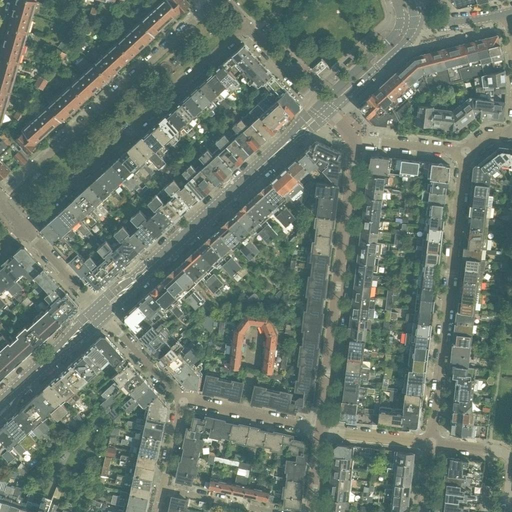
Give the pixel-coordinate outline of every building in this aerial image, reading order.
[(15,0),(12,11),(32,17),(37,1),(35,1),(31,0),(15,0)] [(167,0),(163,0),(153,9),(166,24),(179,12),(167,0)] [(167,0),(179,12),(180,13),(189,5),(185,0),(167,0)] [(153,9),(141,21),(154,35),(166,24),(153,9)] [(12,11),(8,26),(28,32),(32,17),(12,11)] [(141,21),(129,31),(143,47),(154,36),(154,35),(141,21)] [(6,34),(4,39),(4,41),(23,47),(24,46),(26,39),(28,32),(8,26),(6,32),(6,34)] [(129,31),(117,42),(131,57),(143,47),(129,31)] [(494,72),(504,70),(504,64),(503,58),(501,52),(497,36),(486,38),(494,72)] [(483,75),(494,72),(486,38),(485,39),(485,38),(479,40),(475,41),(480,58),(483,75)] [(4,41),(0,53),(0,56),(19,62),(23,47),(4,41)] [(469,43),(465,44),(470,65),(473,77),(483,75),(480,58),(475,41),(474,42),(473,41),(470,42),(469,43)] [(117,42),(105,53),(119,68),(131,57),(117,42)] [(63,51),(67,54),(72,47),(69,44),(63,51)] [(244,44),(222,64),(228,71),(234,65),(250,51),(244,44)] [(462,81),(473,78),(473,77),(470,65),(465,44),(463,44),(454,47),(448,48),(443,50),(448,73),(450,84),(456,82),(457,82),(461,81),(462,81)] [(447,85),(450,84),(448,73),(443,50),(441,50),(440,50),(437,50),(436,51),(432,52),(436,69),(438,75),(440,86),(447,85)] [(257,58),(250,51),(234,65),(241,73),(257,58)] [(429,89),(438,87),(440,86),(438,75),(436,69),(432,52),(430,53),(429,52),(426,53),(425,54),(420,56),(425,73),(429,89)] [(105,53),(94,63),(108,79),(110,80),(114,76),(113,74),(119,68),(105,53)] [(429,89),(425,73),(420,56),(419,56),(419,55),(413,56),(408,61),(409,61),(397,72),(420,97),(429,89)] [(0,56),(0,73),(15,78),(19,62),(0,56)] [(264,67),(257,58),(241,73),(248,81),(264,67)] [(321,61),(319,63),(312,69),(317,74),(326,65),(321,61)] [(94,63),(82,74),(96,90),(102,84),(104,85),(108,81),(108,79),(94,63)] [(222,64),(214,71),(228,87),(236,80),(234,79),(230,73),(228,71),(222,64)] [(262,84),(272,75),(264,67),(248,81),(247,82),(250,86),(254,82),(257,86),(255,88),(256,90),(259,87),(258,87),(262,83),(262,84)] [(473,77),(473,78),(475,88),(505,84),(504,70),(494,72),(483,75),(473,77)] [(214,71),(206,79),(223,98),(232,91),(228,87),(214,71)] [(408,109),(420,97),(397,72),(396,72),(379,87),(393,101),(397,106),(406,116),(407,115),(408,109)] [(0,73),(0,89),(10,93),(15,78),(0,73)] [(82,74),(70,85),(84,100),(96,90),(82,74)] [(270,92),(291,115),(300,106),(280,84),(272,75),(262,84),(270,92)] [(206,79),(198,86),(210,100),(215,96),(226,109),(230,105),(223,98),(206,79)] [(447,85),(448,89),(449,91),(458,88),(456,82),(450,84),(447,85)] [(475,88),(476,98),(475,106),(480,107),(479,117),(492,119),(493,101),(493,94),(494,90),(497,90),(505,89),(505,84),(475,88)] [(70,85),(59,96),(73,111),(84,100),(70,85)] [(190,93),(210,116),(211,117),(212,116),(212,117),(215,114),(214,114),(219,110),(216,106),(210,100),(198,86),(190,93)] [(400,121),(406,116),(397,106),(393,101),(379,87),(371,95),(388,112),(394,120),(394,126),(396,127),(397,125),(398,125),(398,121),(400,121)] [(0,89),(0,106),(6,108),(10,93),(0,89)] [(261,100),(282,123),(287,118),(291,115),(270,92),(261,100)] [(190,93),(182,100),(195,115),(199,110),(207,119),(210,116),(190,93)] [(254,100),(250,95),(245,99),(250,104),(254,100)] [(359,108),(368,117),(376,110),(383,118),(388,112),(371,95),(368,98),(359,105),(360,105),(359,108)] [(59,96),(47,106),(60,121),(61,122),(73,111),(59,96)] [(461,105),(472,119),(474,117),(479,117),(480,107),(475,106),(476,98),(469,98),(464,102),(461,98),(459,100),(461,104),(461,105)] [(182,100),(174,108),(192,127),(195,124),(190,119),(195,115),(182,100)] [(253,107),(274,130),(278,127),(277,127),(282,123),(261,100),(253,107)] [(493,101),(492,119),(503,120),(504,102),(493,101)] [(432,127),(433,108),(434,107),(418,105),(414,104),(412,106),(411,114),(417,115),(416,125),(432,127)] [(454,117),(453,129),(459,130),(459,129),(472,119),(461,105),(461,104),(452,110),(457,115),(454,117)] [(47,106),(35,118),(48,132),(60,121),(47,106)] [(245,116),(265,138),(270,133),(270,134),(274,130),(253,107),(249,111),(249,112),(245,116)] [(192,127),(174,108),(166,115),(179,129),(182,127),(190,136),(196,131),(194,129),(192,127)] [(432,127),(442,128),(444,110),(433,108),(432,127)] [(374,124),(394,126),(394,120),(388,112),(383,118),(376,110),(368,117),(374,124)] [(442,128),(453,129),(454,117),(457,115),(452,110),(444,110),(442,128)] [(166,115),(158,122),(176,142),(179,139),(175,133),(179,129),(166,115)] [(236,123),(257,146),(261,142),(265,138),(245,116),(241,119),(236,123)] [(35,118),(22,129),(35,144),(48,132),(35,118)] [(158,122),(150,130),(163,144),(167,140),(173,145),(177,149),(180,146),(176,142),(158,122)] [(233,136),(249,153),(253,149),(257,146),(236,123),(232,126),(237,132),(233,136)] [(36,145),(35,144),(22,129),(21,130),(23,132),(14,140),(21,148),(26,154),(36,145)] [(150,130),(142,137),(164,160),(166,163),(170,168),(174,165),(163,154),(168,149),(163,144),(150,130)] [(21,165),(27,160),(19,151),(3,134),(0,136),(0,138),(2,140),(9,148),(16,155),(13,157),(21,165)] [(219,138),(240,161),(244,158),(244,157),(249,153),(233,136),(229,139),(224,134),(219,138)] [(155,165),(159,169),(166,163),(164,160),(142,137),(135,143),(152,162),(155,165)] [(216,151),(232,169),(237,164),(240,161),(219,138),(215,142),(220,147),(216,151)] [(0,155),(9,148),(2,140),(0,142),(0,155)] [(310,146),(305,151),(318,165),(327,158),(341,160),(341,154),(341,153),(340,152),(331,148),(331,147),(332,146),(331,146),(331,145),(330,144),(329,144),(328,144),(327,144),(327,145),(326,145),(317,141),(317,142),(316,142),(315,143),(315,142),(310,146)] [(183,149),(186,153),(187,152),(187,153),(194,146),(190,142),(183,149)] [(135,143),(127,150),(151,176),(154,173),(148,166),(152,162),(135,143)] [(203,153),(224,176),(227,173),(232,169),(216,151),(212,154),(205,146),(201,150),(203,153)] [(0,155),(0,178),(2,177),(4,178),(7,175),(6,172),(10,169),(6,164),(13,157),(16,155),(9,148),(0,155)] [(21,148),(19,151),(27,160),(30,157),(26,154),(21,148)] [(499,148),(490,155),(498,165),(500,165),(509,166),(511,149),(499,148)] [(127,150),(120,157),(138,177),(143,173),(147,179),(151,176),(127,150)] [(297,158),(308,170),(314,177),(317,175),(319,178),(332,180),(331,179),(318,165),(305,151),(297,158)] [(187,152),(186,153),(178,160),(181,163),(189,155),(187,153),(187,152)] [(199,166),(215,183),(220,179),(224,176),(203,153),(199,157),(203,162),(199,166)] [(490,155),(478,164),(485,172),(486,171),(490,175),(500,168),(500,165),(498,165),(490,155)] [(368,171),(374,172),(387,173),(388,167),(383,167),(385,157),(377,156),(377,157),(370,156),(369,164),(368,164),(368,171)] [(138,177),(120,157),(112,164),(134,187),(140,195),(144,192),(144,191),(148,188),(138,177)] [(286,167),(301,184),(310,175),(307,172),(308,170),(297,158),(286,167)] [(341,160),(327,158),(318,165),(331,179),(332,180),(332,183),(338,184),(341,160)] [(419,167),(423,168),(424,162),(419,162),(402,159),(400,171),(402,171),(402,175),(408,176),(412,177),(417,177),(418,173),(419,167)] [(427,179),(430,179),(431,179),(448,181),(449,175),(449,174),(450,170),(449,170),(450,166),(446,165),(432,163),(424,162),(423,168),(426,168),(426,169),(428,169),(427,179)] [(112,164),(105,171),(117,185),(121,181),(130,190),(134,187),(112,164)] [(186,168),(207,191),(211,188),(210,188),(215,183),(199,166),(195,170),(190,164),(186,168)] [(474,168),(472,184),(489,186),(490,175),(486,171),(485,172),(478,164),(474,168)] [(286,167),(271,182),(287,201),(298,212),(300,215),(301,211),(306,197),(308,192),(303,186),(301,184),(286,167)] [(182,181),(198,199),(203,195),(207,191),(186,168),(182,172),(186,177),(182,181)] [(105,171),(97,178),(119,201),(122,198),(118,193),(122,189),(117,185),(105,171)] [(366,186),(383,188),(383,185),(388,185),(389,177),(374,176),(374,172),(368,171),(366,186)] [(89,185),(102,198),(106,195),(115,204),(119,201),(97,178),(89,185)] [(169,183),(190,206),(198,199),(182,181),(178,184),(173,179),(169,183)] [(303,186),(308,192),(311,184),(313,181),(310,179),(303,186)] [(428,184),(427,191),(445,193),(446,186),(448,186),(448,181),(431,179),(431,184),(428,184)] [(313,192),(308,192),(306,197),(335,201),(338,184),(332,183),(316,181),(316,183),(315,193),(313,192)] [(265,187),(262,190),(291,222),(295,217),(281,201),(284,198),(287,201),(271,182),(265,187)] [(160,191),(182,214),(190,206),(169,183),(160,191)] [(472,184),(471,195),(488,196),(489,186),(472,184)] [(89,185),(82,192),(103,215),(107,212),(98,202),(102,198),(89,185)] [(381,199),(386,200),(387,192),(382,192),(383,188),(366,186),(366,187),(365,197),(381,199)] [(258,193),(253,198),(267,214),(270,210),(286,226),(291,222),(262,190),(258,193)] [(152,215),(165,230),(173,222),(151,199),(144,191),(144,192),(140,195),(154,210),(155,209),(157,211),(152,215)] [(151,199),(173,222),(182,214),(160,191),(151,199)] [(422,202),(428,203),(444,205),(445,193),(427,191),(423,191),(422,202)] [(82,192),(75,198),(93,218),(97,215),(100,218),(100,219),(102,221),(106,218),(103,215),(82,192)] [(471,195),(470,205),(491,207),(492,197),(488,196),(471,195)] [(306,197),(301,211),(316,214),(333,217),(335,201),(306,197)] [(380,210),(381,199),(365,197),(363,208),(380,210)] [(93,218),(75,198),(66,206),(79,220),(82,217),(88,222),(91,226),(96,222),(93,218)] [(247,203),(244,207),(273,238),(277,234),(263,217),(267,214),(253,198),(247,204),(247,203)] [(427,207),(426,215),(444,218),(445,206),(446,205),(444,205),(428,203),(428,207),(427,207)] [(127,206),(133,212),(136,209),(130,204),(127,206)] [(470,205),(468,216),(488,218),(490,218),(491,207),(470,205)] [(66,206),(58,214),(71,228),(74,225),(83,235),(84,235),(90,241),(91,240),(94,237),(92,235),(88,231),(79,220),(66,206)] [(240,210),(235,215),(249,230),(252,227),(267,243),(273,238),(244,207),(240,210)] [(362,218),(379,220),(380,210),(363,208),(362,218)] [(134,214),(156,237),(164,230),(165,230),(152,215),(147,220),(146,218),(147,217),(139,210),(134,214)] [(401,223),(401,225),(405,225),(405,224),(408,224),(409,217),(410,212),(403,211),(403,213),(402,219),(401,223)] [(58,214),(49,221),(62,235),(65,232),(70,238),(76,233),(71,228),(58,214)] [(135,231),(148,245),(156,237),(134,214),(130,218),(138,226),(138,225),(140,226),(135,231)] [(249,230),(235,215),(229,220),(226,223),(255,254),(259,250),(248,238),(253,234),(249,230)] [(427,224),(427,228),(443,230),(443,229),(443,227),(444,218),(426,215),(425,223),(427,224)] [(261,403),(263,403),(278,407),(277,408),(294,412),(295,410),(297,411),(298,409),(306,411),(307,402),(309,402),(309,400),(311,400),(313,383),(312,383),(313,376),(314,368),(314,366),(316,366),(318,349),(316,348),(318,331),(320,331),(322,314),(320,314),(322,297),(324,297),(326,279),(324,279),(326,262),(328,262),(330,245),(328,245),(330,227),(332,228),(333,219),(316,216),(315,228),(318,228),(317,235),(312,234),(311,242),(313,243),(311,262),(314,263),(312,275),(310,275),(307,297),(310,297),(308,310),(305,309),(303,331),(305,332),(304,344),(301,344),(299,364),(301,364),(301,368),(300,379),(297,379),(296,392),(300,392),(299,395),(303,395),(303,397),(299,397),(295,399),(295,403),(290,402),(292,394),(281,392),(281,394),(264,391),(264,388),(256,386),(252,403),(261,405),(261,403)] [(468,216),(467,226),(487,228),(488,218),(468,216)] [(361,230),(377,232),(378,228),(382,229),(383,221),(379,220),(362,218),(361,230)] [(511,225),(511,221),(502,220),(502,226),(507,226),(506,231),(508,231),(511,231),(511,232),(511,225)] [(40,230),(53,244),(62,235),(49,221),(40,230)] [(222,227),(217,232),(233,249),(237,245),(249,259),(255,254),(226,223),(222,226),(222,227)] [(118,229),(139,253),(148,245),(135,231),(130,235),(128,234),(129,233),(122,225),(118,229)] [(467,226),(466,237),(483,239),(486,239),(487,228),(467,226)] [(424,230),(422,239),(441,241),(442,231),(443,230),(427,228),(426,230),(424,230)] [(118,246),(131,260),(139,253),(118,229),(114,233),(120,241),(121,240),(123,241),(118,246)] [(360,241),(376,242),(377,232),(361,230),(360,241)] [(233,249),(217,232),(211,237),(211,236),(207,240),(236,272),(241,267),(229,253),(233,249)] [(69,253),(73,257),(77,252),(62,235),(53,244),(65,257),(69,253)] [(486,250),(487,239),(486,239),(483,239),(466,237),(464,248),(482,250),(486,250)] [(425,247),(424,251),(440,253),(440,251),(441,241),(422,239),(422,247),(425,247)] [(90,241),(86,244),(90,249),(90,248),(93,244),(94,243),(91,240),(90,241)] [(221,265),(231,276),(236,272),(207,240),(204,243),(198,248),(212,263),(217,269),(221,265)] [(101,245),(122,268),(131,260),(131,261),(131,260),(118,246),(113,251),(112,249),(113,248),(106,241),(101,245)] [(358,252),(375,253),(376,242),(360,241),(358,252)] [(101,261),(114,276),(122,268),(101,245),(97,249),(104,256),(105,256),(106,257),(101,261)] [(14,254),(34,277),(43,269),(41,266),(40,266),(37,263),(38,262),(24,247),(21,247),(14,254)] [(189,256),(218,288),(223,283),(208,267),(212,263),(198,248),(193,253),(189,256)] [(464,248),(463,258),(480,260),(482,250),(464,248)] [(421,253),(420,262),(438,265),(440,254),(440,253),(424,251),(424,254),(421,253)] [(77,252),(73,257),(69,261),(90,284),(89,284),(90,285),(94,289),(99,290),(99,289),(106,284),(85,260),(80,255),(77,252)] [(357,262),(377,265),(378,257),(378,253),(375,253),(358,252),(357,262)] [(30,280),(34,277),(14,254),(5,261),(18,275),(22,271),(30,280)] [(90,256),(85,260),(106,284),(114,276),(101,261),(98,265),(90,256)] [(180,265),(194,280),(196,282),(202,277),(206,280),(204,282),(213,292),(218,288),(189,256),(186,259),(180,265)] [(480,260),(463,258),(462,269),(479,271),(483,272),(484,272),(485,261),(480,260)] [(14,279),(18,275),(5,261),(0,266),(0,272),(18,292),(23,288),(14,279)] [(356,273),(372,275),(373,271),(377,272),(377,265),(357,262),(356,273)] [(419,274),(437,276),(437,274),(438,265),(420,262),(416,262),(415,273),(419,274)] [(171,273),(200,304),(205,300),(195,289),(193,291),(188,285),(194,280),(180,265),(175,269),(171,273)] [(44,288),(49,292),(58,284),(43,269),(34,277),(36,279),(41,283),(44,288)] [(479,271),(462,269),(461,280),(481,282),(483,272),(479,271)] [(14,296),(18,292),(0,272),(0,288),(2,290),(6,287),(14,296)] [(162,281),(179,299),(185,294),(187,297),(186,298),(195,309),(200,304),(171,273),(168,276),(162,281)] [(354,284),(371,286),(372,280),(376,280),(377,276),(372,275),(356,273),(354,284)] [(419,278),(418,286),(436,288),(437,278),(437,276),(419,274),(419,278)] [(461,280),(459,291),(482,293),(480,293),(481,282),(461,280)] [(151,291),(156,298),(158,296),(178,318),(183,313),(177,306),(181,301),(179,299),(162,281),(156,287),(151,291)] [(41,283),(37,287),(32,291),(36,295),(44,288),(41,283)] [(58,284),(49,292),(70,316),(77,309),(77,310),(78,306),(58,284)] [(353,295),(370,297),(371,286),(354,284),(353,295)] [(418,286),(416,298),(434,300),(434,299),(436,288),(418,286)] [(153,308),(159,315),(167,309),(156,298),(151,291),(143,298),(146,302),(147,301),(150,305),(149,305),(153,308)] [(458,301),(475,303),(480,304),(481,304),(482,293),(459,291),(458,301)] [(46,307),(48,309),(62,323),(70,316),(49,292),(44,296),(51,303),(46,307)] [(245,300),(252,307),(260,300),(254,293),(245,300)] [(352,306),(368,308),(374,308),(376,298),(370,297),(353,295),(352,306)] [(162,324),(164,327),(167,324),(159,315),(153,308),(149,305),(150,305),(147,301),(146,302),(143,298),(136,305),(154,323),(151,326),(155,330),(162,324)] [(416,298),(415,310),(433,312),(434,302),(434,300),(416,298)] [(457,312),(474,314),(477,314),(478,310),(479,310),(480,304),(475,303),(458,301),(457,312)] [(136,305),(128,312),(131,315),(132,315),(135,319),(134,319),(145,331),(151,326),(154,323),(136,305)] [(350,317),(367,319),(368,308),(352,306),(350,317)] [(43,310),(38,314),(54,331),(62,323),(48,309),(44,312),(43,310)] [(405,321),(413,322),(432,324),(432,322),(433,312),(415,310),(414,315),(406,314),(405,321)] [(123,320),(138,337),(145,331),(134,319),(135,319),(132,315),(131,315),(128,312),(123,317),(123,320)] [(250,324),(262,325),(270,320),(268,315),(247,312),(243,318),(250,324)] [(457,312),(456,322),(473,324),(474,314),(457,312)] [(35,320),(31,324),(45,339),(54,331),(38,314),(34,319),(35,320)] [(210,333),(213,318),(209,315),(200,322),(210,333)] [(348,327),(370,330),(371,319),(367,319),(350,317),(349,327),(348,327)] [(243,318),(234,329),(243,333),(250,324),(243,318)] [(262,325),(266,336),(277,334),(270,320),(262,325)] [(413,322),(412,333),(430,335),(431,326),(432,324),(413,322)] [(456,322),(454,333),(471,335),(473,324),(456,322)] [(28,355),(14,340),(10,343),(2,334),(2,335),(0,332),(0,329),(0,330),(3,328),(0,324),(0,350),(1,352),(0,352),(0,359),(8,368),(10,370),(12,368),(19,362),(28,355)] [(18,336),(14,340),(28,355),(45,339),(31,324),(27,327),(26,326),(16,334),(18,336)] [(138,337),(145,345),(148,342),(148,341),(152,338),(153,339),(156,336),(156,335),(164,327),(162,324),(155,330),(151,326),(145,331),(138,337)] [(145,345),(151,352),(165,339),(161,335),(167,330),(164,327),(156,335),(156,336),(153,339),(152,338),(148,341),(148,342),(145,345)] [(347,338),(365,340),(368,341),(370,330),(348,327),(347,338)] [(242,345),(243,333),(234,329),(232,344),(242,345)] [(411,341),(410,345),(414,346),(429,348),(429,346),(430,335),(412,333),(411,341)] [(454,333),(453,344),(470,346),(471,335),(454,333)] [(266,336),(265,347),(275,348),(277,334),(266,336)] [(94,343),(108,358),(109,358),(107,356),(116,348),(106,337),(106,336),(101,336),(94,343)] [(151,352),(158,359),(161,355),(164,352),(165,353),(169,350),(168,349),(177,341),(175,338),(173,339),(169,336),(165,339),(151,352)] [(346,349),(377,353),(378,348),(364,346),(365,340),(347,338),(346,349)] [(158,359),(164,366),(179,352),(184,348),(177,341),(168,349),(169,350),(165,353),(164,352),(161,355),(158,359)] [(89,363),(95,371),(97,373),(102,368),(100,366),(108,358),(94,343),(85,351),(86,351),(94,360),(89,363)] [(240,357),(242,345),(232,344),(232,346),(225,346),(224,353),(231,354),(230,356),(240,357)] [(453,344),(452,355),(469,357),(470,346),(453,344)] [(410,345),(409,357),(427,359),(428,349),(429,348),(414,346),(410,345)] [(265,347),(263,360),(273,362),(275,348),(265,347)] [(109,358),(108,358),(119,370),(120,368),(128,362),(116,348),(107,356),(109,358)] [(164,366),(172,374),(194,353),(191,348),(184,353),(184,358),(179,352),(164,366)] [(346,349),(345,359),(362,361),(363,355),(377,357),(378,353),(377,353),(346,349)] [(73,362),(87,378),(95,371),(89,363),(94,360),(86,351),(82,355),(81,354),(73,362)] [(172,374),(179,382),(194,369),(194,368),(189,363),(193,363),(199,358),(194,353),(172,374)] [(452,355),(451,365),(468,367),(469,357),(452,355)] [(239,369),(240,357),(230,356),(230,360),(223,359),(222,367),(220,367),(219,372),(231,373),(231,369),(239,369)] [(286,369),(285,375),(285,377),(289,378),(290,375),(290,368),(291,365),(286,365),(287,357),(282,356),(281,368),(283,368),(286,369)] [(406,365),(406,368),(425,371),(425,370),(426,371),(426,370),(427,359),(409,357),(408,365),(406,365)] [(0,379),(10,370),(8,368),(0,359),(0,379)] [(343,369),(368,372),(369,372),(370,368),(366,367),(367,362),(362,361),(345,359),(343,369)] [(270,373),(272,373),(273,368),(273,362),(263,360),(262,368),(262,372),(263,372),(270,373)] [(67,383),(73,390),(75,392),(80,388),(78,386),(87,378),(73,362),(63,371),(64,371),(71,380),(67,383)] [(120,368),(119,370),(113,375),(117,380),(101,394),(107,400),(111,395),(137,372),(128,362),(120,368)] [(194,369),(179,382),(185,388),(199,391),(199,390),(202,377),(197,372),(201,368),(202,367),(199,364),(194,368),(194,369)] [(453,373),(452,376),(474,379),(475,368),(468,367),(451,365),(450,373),(453,373)] [(405,371),(404,380),(422,382),(424,372),(423,371),(425,371),(406,368),(405,371)] [(368,372),(343,369),(342,379),(360,382),(360,376),(368,377),(368,372)] [(64,398),(69,394),(76,401),(80,398),(75,392),(73,390),(67,383),(71,380),(64,371),(59,375),(59,374),(50,382),(64,398)] [(137,372),(111,395),(114,399),(115,398),(126,387),(130,391),(144,379),(137,372)] [(205,386),(204,391),(204,392),(213,394),(213,393),(230,396),(230,398),(238,400),(242,383),(233,381),(233,384),(218,380),(218,378),(207,376),(205,386)] [(474,379),(452,376),(452,381),(457,381),(456,388),(473,390),(477,391),(478,379),(474,379)] [(144,379),(130,391),(134,395),(121,406),(124,410),(151,386),(144,379)] [(342,379),(341,389),(366,392),(374,393),(375,389),(359,387),(360,382),(342,379)] [(402,392),(405,393),(421,394),(421,393),(422,382),(404,380),(403,388),(402,388),(402,392)] [(41,391),(63,416),(68,411),(59,402),(64,398),(50,382),(41,391)] [(151,386),(124,410),(128,414),(140,402),(144,406),(148,402),(158,394),(151,386)] [(456,388),(455,398),(472,400),(473,390),(456,388)] [(366,392),(341,389),(340,399),(357,402),(358,396),(365,397),(366,392)] [(31,400),(45,415),(49,411),(57,420),(63,416),(41,391),(31,400)] [(405,393),(403,407),(419,409),(421,396),(421,394),(405,393)] [(158,394),(148,402),(150,403),(147,416),(165,419),(168,405),(158,394)] [(100,406),(107,413),(111,410),(108,407),(116,399),(115,398),(114,399),(111,395),(107,400),(100,406)] [(470,411),(474,411),(476,401),(472,400),(455,398),(453,409),(470,411)] [(372,424),(378,425),(380,406),(380,404),(374,403),(373,409),(363,408),(363,402),(357,402),(340,399),(338,410),(373,414),(372,424)] [(22,409),(44,433),(50,428),(41,418),(45,415),(31,400),(22,409)] [(378,425),(390,426),(391,411),(392,408),(380,406),(378,425)] [(404,410),(402,428),(409,429),(410,427),(414,427),(415,428),(415,427),(417,426),(418,426),(418,425),(417,425),(419,409),(403,407),(403,409),(404,410)] [(390,426),(402,428),(404,410),(403,409),(395,408),(395,411),(391,411),(390,426)] [(13,417),(32,438),(36,434),(39,437),(42,434),(43,438),(49,444),(52,442),(44,433),(22,409),(18,412),(17,411),(14,414),(14,415),(13,417)] [(453,409),(452,421),(488,425),(489,413),(481,412),(474,411),(470,411),(453,409)] [(340,420),(372,424),(373,414),(338,410),(337,418),(340,420)] [(165,419),(147,416),(146,421),(136,419),(136,423),(163,428),(165,419)] [(4,425),(26,449),(35,441),(32,438),(13,417),(12,417),(11,417),(8,419),(8,421),(4,425)] [(204,430),(211,432),(215,419),(206,417),(206,419),(203,418),(203,420),(194,418),(195,419),(197,424),(202,431),(204,429),(204,430)] [(194,439),(199,440),(201,432),(202,431),(197,424),(195,419),(194,418),(194,419),(193,423),(192,427),(190,427),(190,429),(188,429),(186,437),(194,439)] [(222,435),(229,437),(231,424),(223,422),(223,421),(215,419),(211,432),(211,436),(213,436),(222,438),(222,435)] [(163,428),(136,423),(128,421),(127,425),(136,427),(144,429),(143,434),(161,438),(163,428)] [(488,425),(452,421),(451,433),(452,434),(486,438),(488,425)] [(235,440),(246,443),(249,427),(240,425),(240,426),(231,424),(229,437),(235,438),(235,440)] [(0,428),(0,438),(9,448),(13,444),(21,454),(26,449),(4,425),(0,428)] [(257,443),(263,444),(266,432),(257,430),(258,429),(249,427),(246,443),(256,445),(257,443)] [(269,448),(278,450),(281,434),(275,432),(274,434),(266,432),(263,444),(270,446),(269,448)] [(125,440),(126,440),(159,448),(161,438),(143,434),(141,440),(126,436),(125,440)] [(288,448),(291,451),(303,442),(293,440),(294,438),(291,438),(292,436),(281,434),(278,450),(280,450),(282,443),(289,444),(288,448)] [(210,438),(208,437),(202,441),(202,443),(211,445),(213,436),(211,436),(210,438)] [(199,440),(194,439),(186,437),(184,446),(186,446),(184,455),(196,458),(198,449),(200,449),(202,443),(202,441),(199,440)] [(0,454),(2,453),(9,461),(15,456),(9,448),(0,438),(0,454)] [(159,448),(126,440),(125,440),(124,440),(122,439),(121,443),(123,444),(131,445),(130,451),(157,457),(159,448)] [(288,461),(287,463),(304,465),(305,455),(303,455),(303,452),(301,452),(303,442),(291,451),(293,454),(297,454),(296,462),(288,461)] [(334,446),(333,455),(350,457),(351,446),(337,444),(334,446)] [(363,461),(367,461),(366,470),(371,471),(373,459),(374,449),(365,448),(364,454),(363,461)] [(157,457),(130,451),(128,457),(121,455),(120,460),(154,468),(157,457)] [(394,451),(393,463),(413,465),(414,453),(413,453),(398,452),(398,451),(397,451),(397,452),(394,451)] [(214,461),(226,464),(227,459),(215,457),(215,456),(209,454),(207,463),(214,464),(214,461)] [(277,454),(276,461),(285,463),(286,456),(282,455),(277,454)] [(195,462),(196,458),(184,455),(182,463),(180,463),(178,471),(192,474),(194,475),(197,463),(195,462)] [(333,455),(332,466),(352,469),(353,457),(350,457),(333,455)] [(448,457),(447,466),(462,468),(463,464),(469,465),(469,469),(483,471),(484,462),(448,457)] [(125,472),(134,474),(152,479),(154,468),(120,460),(119,465),(127,466),(125,472)] [(15,469),(13,471),(20,473),(24,474),(29,470),(21,462),(16,469),(15,469)] [(289,473),(288,479),(300,481),(301,472),(303,472),(304,465),(287,463),(286,472),(289,473)] [(387,467),(387,472),(411,475),(413,465),(393,463),(392,468),(387,467)] [(249,470),(261,472),(262,467),(250,464),(249,470)] [(332,466),(330,477),(347,479),(351,480),(352,469),(332,466)] [(446,474),(472,477),(476,478),(482,479),(483,471),(469,469),(462,468),(447,466),(446,474)] [(262,467),(261,472),(273,475),(274,469),(262,467)] [(190,483),(191,480),(192,474),(178,471),(176,480),(190,483)] [(394,477),(393,484),(410,486),(411,475),(387,472),(386,476),(394,477)] [(117,475),(116,480),(150,488),(152,479),(134,474),(133,479),(124,477),(117,475)] [(446,474),(445,483),(460,485),(461,481),(471,482),(472,477),(446,474)] [(484,485),(491,486),(493,475),(486,474),(484,485)] [(208,489),(222,492),(224,482),(225,478),(211,475),(209,483),(209,484),(208,489)] [(234,494),(244,496),(246,486),(247,483),(248,478),(236,475),(234,484),(236,484),(234,494)] [(330,477),(329,488),(350,490),(351,480),(347,479),(330,477)] [(284,496),(286,496),(300,498),(301,489),(299,489),(300,481),(288,479),(287,485),(285,485),(284,496)] [(150,488),(116,480),(115,484),(131,488),(130,493),(148,497),(150,488)] [(222,492),(234,494),(236,484),(234,484),(224,482),(222,492)] [(445,483),(444,491),(470,494),(470,490),(465,489),(465,486),(460,485),(445,483)] [(384,493),(387,493),(409,496),(410,486),(393,484),(393,489),(385,489),(384,493)] [(0,506),(0,511),(8,511),(15,488),(6,485),(5,491),(4,494),(0,506)] [(53,497),(59,499),(62,488),(57,486),(56,487),(53,497)] [(244,496),(256,499),(258,489),(246,486),(244,496)] [(8,511),(18,511),(20,507),(19,506),(20,503),(16,501),(19,490),(15,488),(8,511)] [(329,488),(328,499),(349,501),(350,490),(329,488)] [(258,489),(256,499),(267,501),(268,497),(269,495),(270,491),(258,489)] [(120,496),(113,495),(112,499),(146,507),(148,497),(130,493),(121,491),(120,496)] [(470,494),(444,491),(443,500),(459,502),(463,502),(463,498),(469,499),(470,494)] [(26,509),(20,507),(18,511),(28,511),(30,505),(33,495),(29,494),(29,493),(28,493),(25,500),(27,501),(26,509)] [(392,498),(391,504),(393,505),(408,506),(408,505),(409,496),(387,493),(386,497),(392,498)] [(58,511),(56,511),(57,505),(50,502),(51,500),(47,498),(44,497),(39,495),(36,507),(30,505),(28,511),(58,511)] [(300,498),(286,496),(285,505),(299,507),(300,498)] [(172,497),(171,506),(185,509),(186,501),(172,497)] [(125,511),(144,511),(146,507),(112,499),(111,503),(127,507),(126,511),(125,511)] [(328,499),(327,510),(344,511),(344,508),(348,509),(349,501),(328,499)] [(443,500),(442,508),(464,511),(464,510),(468,511),(469,507),(458,506),(459,502),(443,500)]
